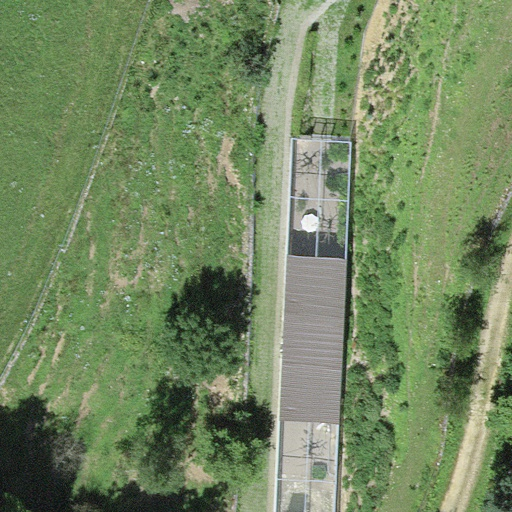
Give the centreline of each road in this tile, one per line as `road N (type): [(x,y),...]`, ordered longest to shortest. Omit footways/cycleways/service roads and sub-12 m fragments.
road 1 (track): [(298,0),(272,58),(235,511)]
road 2 (track): [(438,511),(511,323)]
